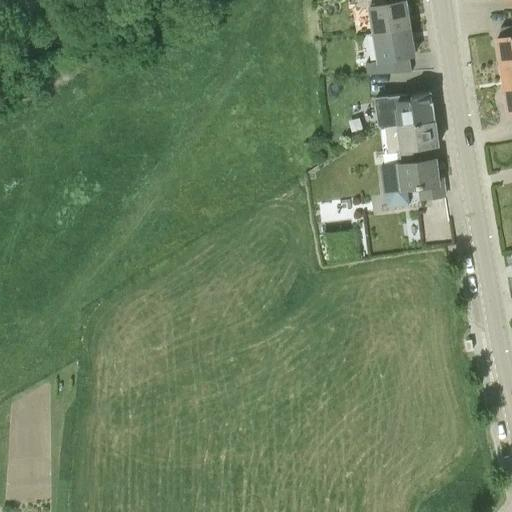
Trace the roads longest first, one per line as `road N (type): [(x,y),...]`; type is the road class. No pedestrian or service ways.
road 1 (tertiary): [(511,402),(441,0)]
road 2 (unclassified): [(155,0),(0,61)]
